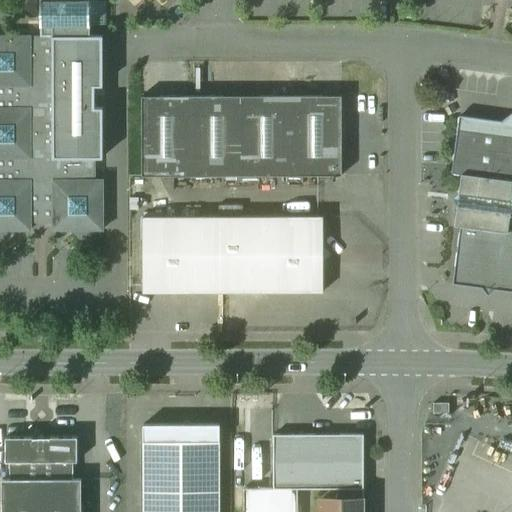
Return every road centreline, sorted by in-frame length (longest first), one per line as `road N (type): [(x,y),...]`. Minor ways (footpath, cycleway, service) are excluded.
road 1 (unclassified): [(0,361),(403,363)]
road 2 (unclassified): [(402,52),(403,363)]
road 3 (unclassified): [(402,52),(154,51)]
road 4 (unclassified): [(403,363),(404,511)]
